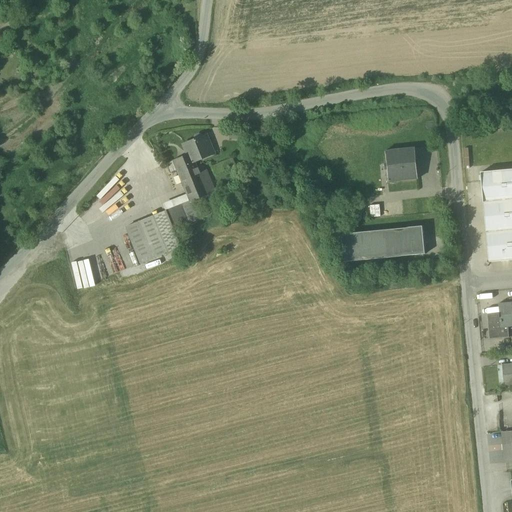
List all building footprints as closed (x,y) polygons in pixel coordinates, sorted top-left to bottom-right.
[(205,142),(203,136),(202,137),(202,136),(198,135),(195,136),(193,139),(194,140),(183,144),(187,155),(191,154),(194,162),(202,158),(201,155),(212,151),(208,141),(205,142)] [(415,149),(384,152),(387,180),(387,181),(387,182),(418,179),(415,149)] [(187,155),(173,161),(178,176),(204,166),(204,164),(196,167),(194,162),(191,154),(187,155)] [(204,166),(178,176),(187,197),(189,202),(215,192),(204,166)] [(511,170),(481,173),(484,202),(511,199),(511,170)] [(189,202),(187,197),(161,207),(164,215),(171,232),(197,222),(189,202)] [(511,199),(484,202),(489,262),(511,259),(511,199)] [(415,201),(369,203),(370,215),(416,213),(415,201)] [(171,232),(164,215),(124,230),(139,267),(179,251),(171,232)] [(423,227),(339,234),(341,262),(425,254),(423,227)] [(511,298),(510,299),(510,302),(498,303),(499,313),(501,329),(508,327),(511,327),(511,298)] [(499,313),(487,315),(490,340),(509,338),(508,327),(501,329),(499,313)] [(31,352),(0,359),(0,401),(41,391),(31,352)] [(511,364),(503,365),(504,386),(511,385),(511,364)] [(511,431),(503,432),(506,463),(511,462),(511,431)]
